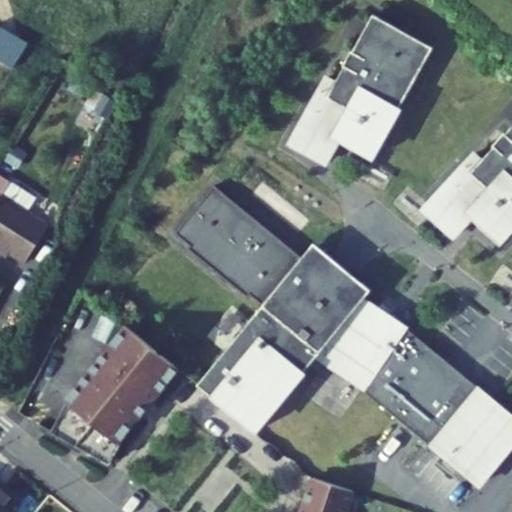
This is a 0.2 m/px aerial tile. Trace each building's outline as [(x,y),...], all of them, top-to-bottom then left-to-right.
[(341,141),(374,160),(436,50),(377,17),(356,53),(355,52),(346,67),(348,68),(339,84),(330,79),(292,146),(328,166),(341,141)] [(474,216),(501,242),(511,229),(511,129),(508,133),(507,132),(495,145),(496,146),(484,160),(476,153),(425,210),(455,237),(474,216)] [(264,308),(198,387),(231,414),(255,434),(321,354),(370,388),(365,395),(478,488),(511,446),(511,418),(408,332),(406,335),(332,284),(220,191),(180,239),(195,251),(193,254),(249,300),(251,297),(264,308)] [(51,227),(0,192),(0,253),(2,251),(24,266),(51,227)] [(158,397),(178,374),(126,330),(64,405),(66,406),(51,432),(110,465),(117,447),(120,448),(141,418),(140,417),(156,396),(158,397)] [(350,511),(360,485),(320,472),(306,511),(350,511)] [(0,511),(9,511),(16,504),(0,490),(0,511)]
